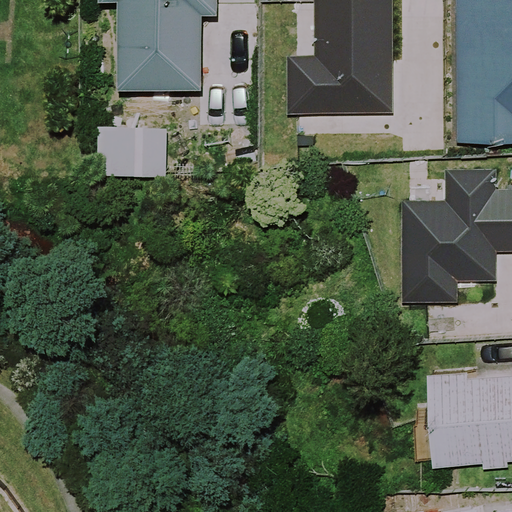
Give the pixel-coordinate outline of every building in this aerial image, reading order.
[(117,0),(115,86),(201,88),(203,12),(215,12),(215,0),(117,0)] [(511,0),(452,0),(455,142),(511,140),(511,0)] [(476,180),(436,178),(434,211),(474,213),(476,180)] [(511,460),(511,374),(427,377),(431,463),(511,460)] [(439,507),(439,511),(511,511),(511,510),(491,511),(479,511),(479,503),(439,507)]
